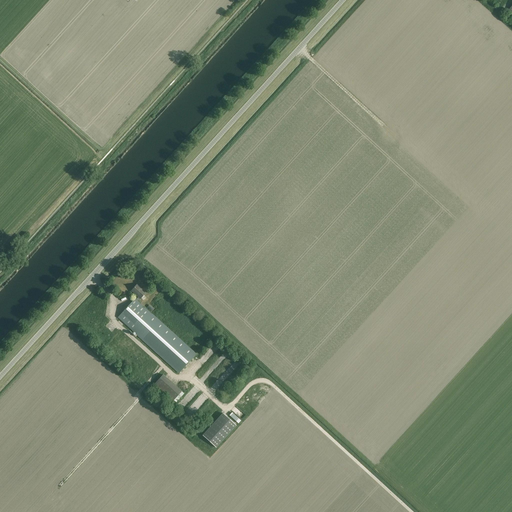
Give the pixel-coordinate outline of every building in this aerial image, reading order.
[(136,300),(138,301),(140,299),(146,292),(137,284),(131,291),(137,296),(137,295),(138,296),(138,297),(136,300)] [(196,354),(138,301),(136,300),(135,299),(118,318),(179,373),(196,354)] [(203,375),(211,375),(211,370),(213,370),(214,364),(210,363),(210,370),(203,370),(203,375)] [(179,391),(171,399),(173,401),(181,394),(179,391)] [(178,406),(184,409),(188,401),(182,399),(178,406)] [(236,425),(223,413),(203,435),(216,448),(236,425)] [(232,413),(229,416),(238,424),(241,421),(232,413)]
